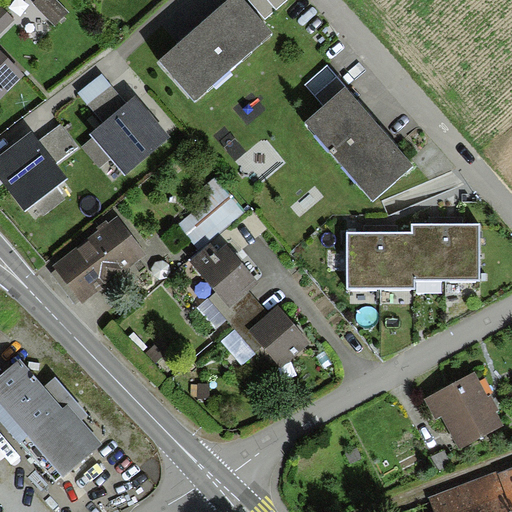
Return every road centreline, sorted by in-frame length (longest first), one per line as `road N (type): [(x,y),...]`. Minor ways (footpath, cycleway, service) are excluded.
road 1 (residential): [(213,482),(267,443),(511,309)]
road 2 (secondary): [(0,262),(213,482)]
road 3 (residential): [(328,0),(511,208)]
